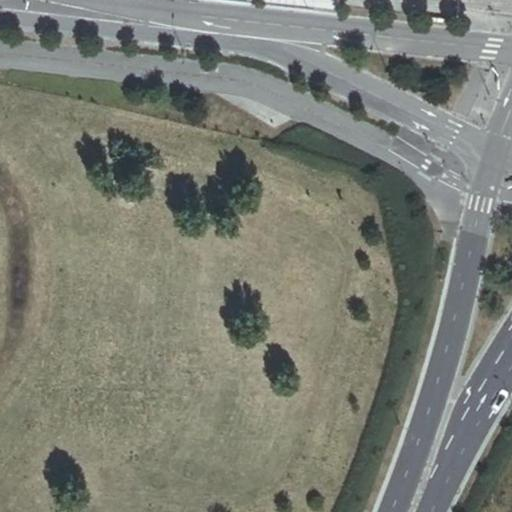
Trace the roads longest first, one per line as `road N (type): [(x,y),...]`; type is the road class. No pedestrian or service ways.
road 1 (unclassified): [(258,34),(492,153)]
road 2 (unclassified): [(0,3),(258,34)]
road 3 (unclassified): [(511,52),(258,34)]
road 4 (secondary): [(492,153),(476,205),(457,396)]
road 5 (secondary): [(406,511),(457,396)]
